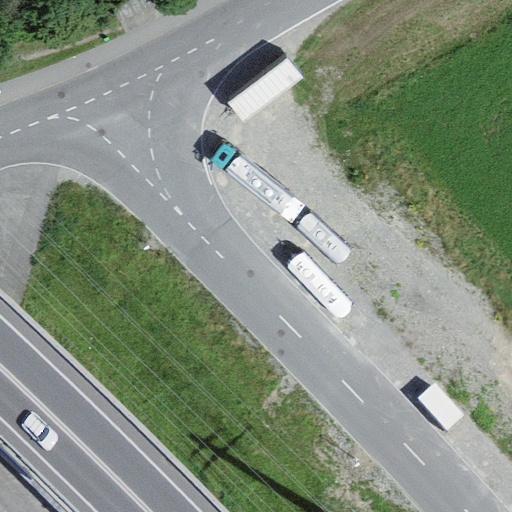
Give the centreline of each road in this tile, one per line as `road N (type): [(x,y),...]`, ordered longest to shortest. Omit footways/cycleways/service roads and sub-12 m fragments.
road 1 (residential): [(465,511),(180,213),(106,93)]
road 2 (trunk): [(0,366),(148,511)]
road 3 (residential): [(280,0),(106,93)]
